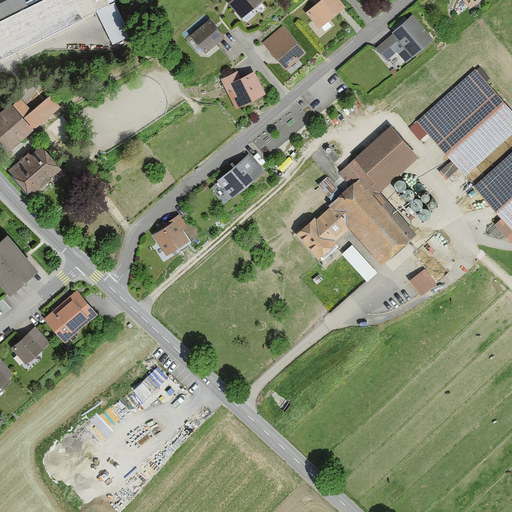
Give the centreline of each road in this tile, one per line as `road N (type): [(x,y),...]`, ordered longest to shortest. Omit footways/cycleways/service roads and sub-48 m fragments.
road 1 (residential): [(409,0),(133,232),(115,293)]
road 2 (tertiary): [(351,511),(115,293)]
